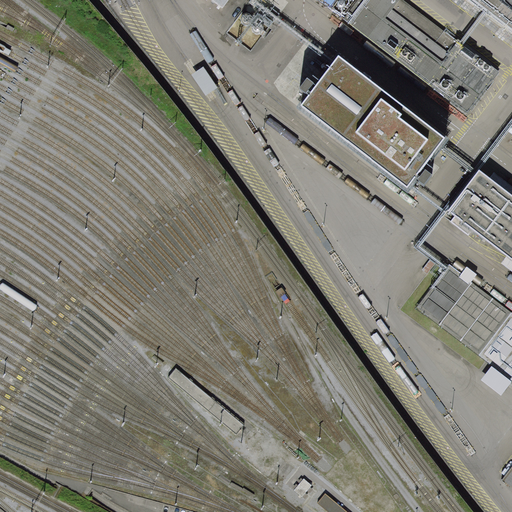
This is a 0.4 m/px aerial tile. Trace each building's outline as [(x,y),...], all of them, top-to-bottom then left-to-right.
[(203,0),(225,12),(233,0),(203,0)] [(467,112),(497,73),(401,0),(358,0),(344,19),(467,112)] [(511,0),(471,0),(511,31),(511,0)] [(301,107),(408,190),(446,141),(339,58),(301,107)] [(218,86),(212,77),(208,80),(208,81),(208,80),(214,88),(213,89),(214,89),(218,86)] [(511,257),(511,196),(479,171),(449,209),(511,257)] [(417,306),(511,379),(511,314),(449,266),(417,306)] [(235,435),(243,426),(177,371),(169,381),(235,435)] [(346,511),(326,494),(316,505),(324,511),(346,511)]
